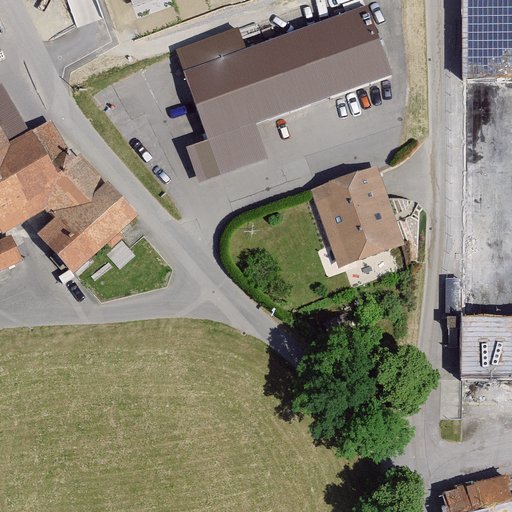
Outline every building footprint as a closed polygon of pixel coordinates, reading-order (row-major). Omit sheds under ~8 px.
[(511,0),(462,0),(462,379),(511,379),(511,0)] [(390,82),(365,13),(243,55),(236,35),(174,57),(206,147),(183,154),(195,187),(265,163),(254,130),(390,82)] [(0,125),(8,140),(27,129),(2,85),(0,86),(0,125)] [(139,214),(80,150),(76,153),(71,144),(68,145),(52,115),(27,129),(8,140),(0,125),(0,218),(6,229),(47,206),(56,216),(37,233),(74,273),(115,236),(139,214)] [(403,249),(375,173),(309,196),(337,272),(403,249)] [(0,271),(23,261),(12,237),(0,242),(0,271)] [(511,511),(511,505),(505,472),(462,481),(464,487),(433,493),(437,511),(511,511)]
